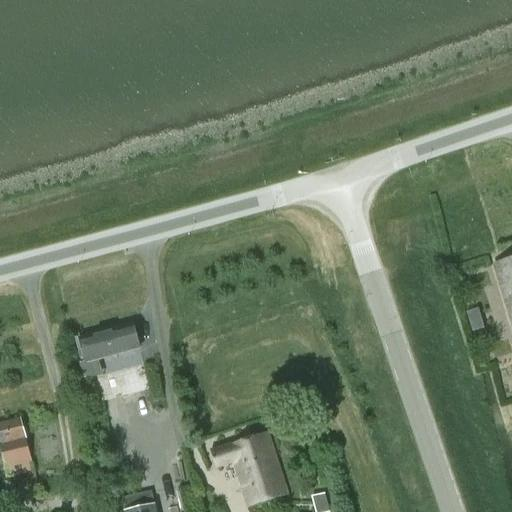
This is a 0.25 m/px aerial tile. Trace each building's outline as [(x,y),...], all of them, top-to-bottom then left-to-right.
[(511,328),(511,259),(493,266),(503,299),(511,328)] [(79,339),(86,364),(139,350),(133,325),(79,339)] [(0,450),(8,478),(35,470),(20,418),(0,423),(0,450)] [(248,507),(287,494),(267,433),(211,451),(216,468),(234,463),(248,507)] [(20,496),(39,490),(36,479),(18,484),(20,496)]
